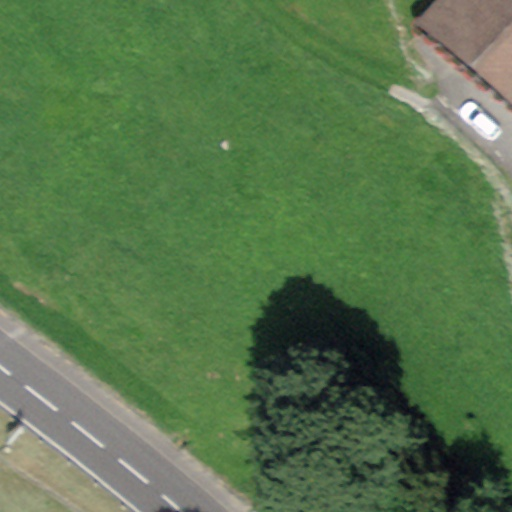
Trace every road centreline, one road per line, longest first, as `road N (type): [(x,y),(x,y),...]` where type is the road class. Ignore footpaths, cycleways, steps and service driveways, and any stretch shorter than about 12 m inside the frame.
road 1 (track): [(511,147),(453,103),(327,47),(260,0)]
road 2 (primary): [(0,362),(189,511)]
